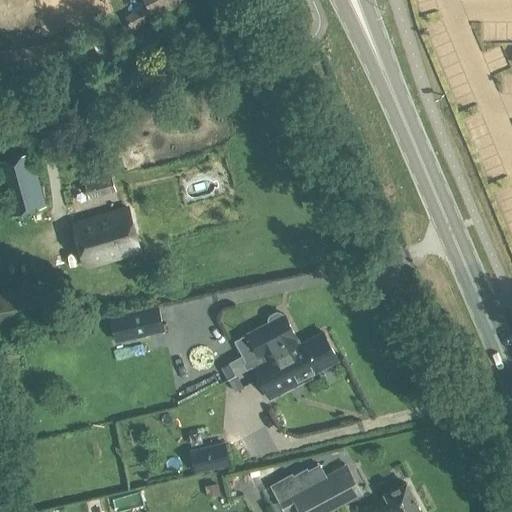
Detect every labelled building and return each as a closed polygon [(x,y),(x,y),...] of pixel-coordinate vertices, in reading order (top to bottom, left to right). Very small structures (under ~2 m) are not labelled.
[(147,0),(150,5),(128,17),(132,26),(176,5),(174,1),(175,0),(147,0)] [(2,51),(5,71),(70,60),(66,40),(2,51)] [(32,152),(0,161),(0,173),(11,216),(47,207),(32,152)] [(86,184),(90,198),(117,191),(114,176),(86,184)] [(142,251),(129,207),(75,223),(87,267),(142,251)] [(45,282),(0,289),(0,325),(1,332),(52,321),(45,282)] [(158,307),(111,318),(117,340),(163,329),(158,307)] [(249,333),(236,340),(243,354),(247,362),(250,360),(253,366),(271,398),(290,389),(288,386),(297,381),(298,384),(312,377),(310,374),(338,360),(324,332),(299,345),(295,337),(297,337),(285,314),(283,315),(281,313),(277,312),(271,315),(269,319),(269,322),(249,333)] [(153,425),(138,428),(140,439),(155,436),(153,425)] [(225,444),(192,451),(197,472),(230,464),(225,444)] [(7,451),(0,451),(0,470),(10,468),(7,451)] [(294,474),(272,486),(283,505),(296,499),(298,504),(302,511),(315,511),(359,489),(346,466),(327,476),(321,465),(310,471),(309,469),(295,476),(294,474)] [(30,495),(47,491),(42,467),(24,471),(30,495)] [(388,500),(394,511),(422,511),(407,483),(386,494),(388,500)] [(367,511),(394,511),(388,500),(367,511)]
